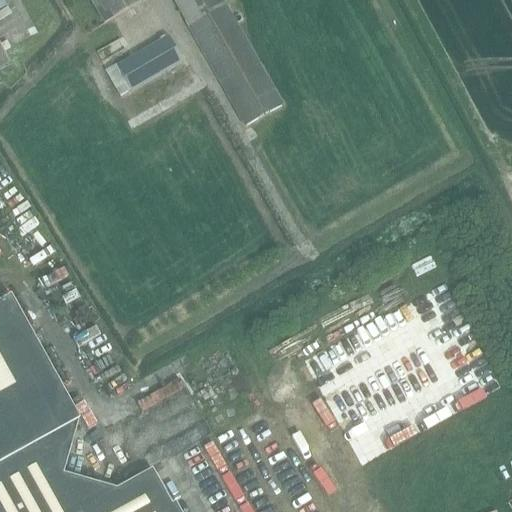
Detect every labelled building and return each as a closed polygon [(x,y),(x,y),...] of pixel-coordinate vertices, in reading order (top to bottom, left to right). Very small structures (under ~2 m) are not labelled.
[(112,19),(144,0),(87,0),(103,25),(112,19)] [(246,125),(281,105),(221,0),(175,0),(220,80),(246,125)] [(127,91),(182,61),(168,36),(113,67),(127,91)] [(0,69),(9,65),(0,47),(0,69)] [(80,289),(84,297),(100,290),(96,282),(80,289)] [(172,506),(171,505),(152,469),(116,489),(63,474),(79,420),(10,296),(0,302),(0,511),(174,511),(171,507),(172,506)]
